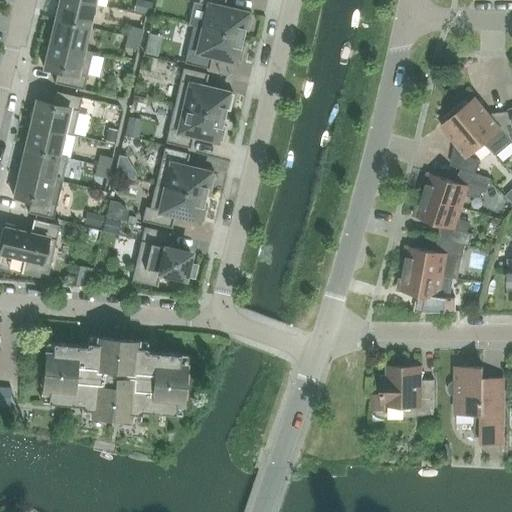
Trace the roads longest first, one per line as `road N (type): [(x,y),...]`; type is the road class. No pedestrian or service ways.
road 1 (residential): [(290,0),(213,321)]
road 2 (residential): [(326,330),(412,19)]
road 3 (residential): [(0,303),(213,321)]
road 4 (residential): [(511,335),(326,330)]
road 5 (residential): [(260,511),(315,353)]
